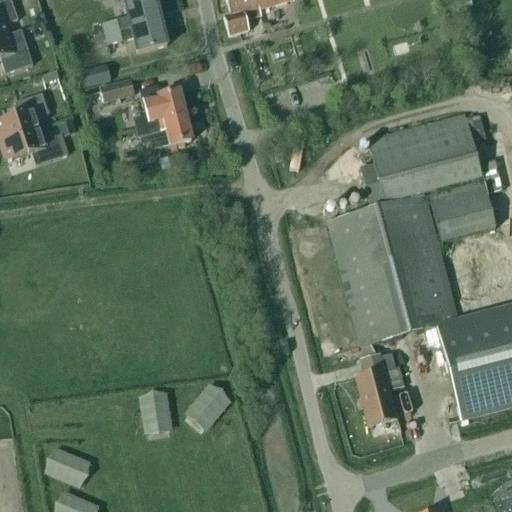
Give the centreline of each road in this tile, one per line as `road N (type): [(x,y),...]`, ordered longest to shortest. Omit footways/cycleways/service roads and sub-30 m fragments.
road 1 (residential): [(335,494),(204,0)]
road 2 (track): [(254,188),(0,217)]
road 3 (residential): [(511,442),(335,494)]
